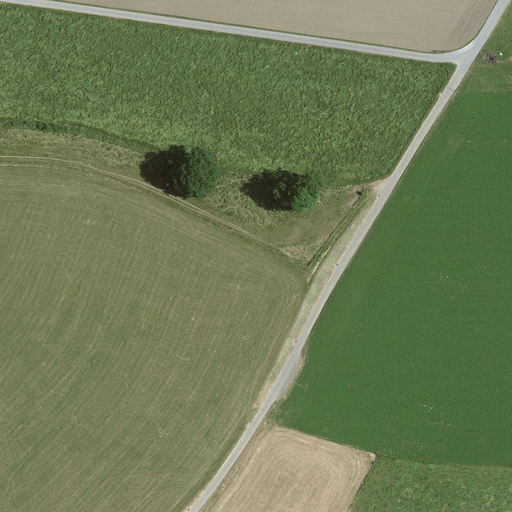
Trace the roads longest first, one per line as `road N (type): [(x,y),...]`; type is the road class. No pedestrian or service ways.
road 1 (unclassified): [(193,511),(253,427),(503,0)]
road 2 (track): [(468,56),(424,57),(19,0)]
